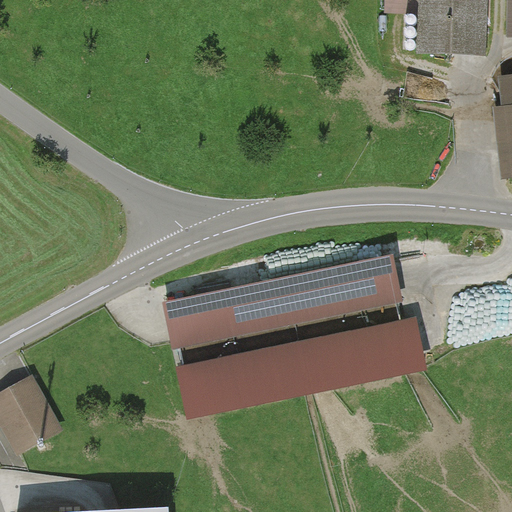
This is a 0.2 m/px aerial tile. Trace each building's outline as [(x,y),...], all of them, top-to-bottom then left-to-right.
[(486,54),(486,0),(387,0),(388,14),(418,15),(418,53),(486,54)] [(511,106),(491,108),(498,182),(511,180),(511,106)] [(394,260),(164,306),(173,351),(403,305),(394,260)] [(409,325),(178,372),(187,417),(418,370),(409,325)] [(60,432),(32,378),(0,395),(0,424),(16,455),(60,432)]
